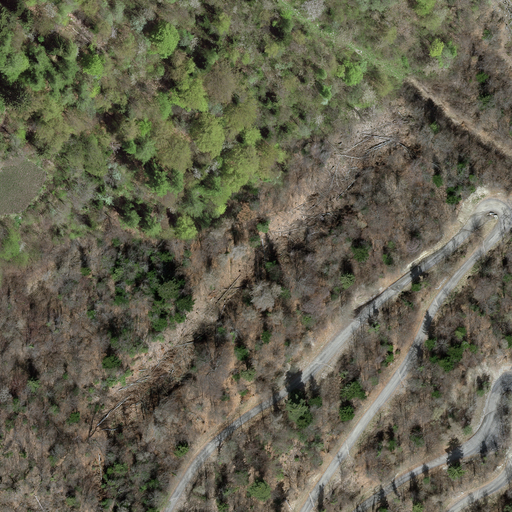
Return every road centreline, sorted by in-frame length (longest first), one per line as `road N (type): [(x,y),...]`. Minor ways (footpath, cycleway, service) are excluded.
road 1 (track): [(174,511),(201,460),(302,385),(489,204),(503,209),(505,223),(436,301),(407,363),(303,511)]
road 2 (track): [(360,511),(407,473),(473,444),(496,390),(511,380)]
